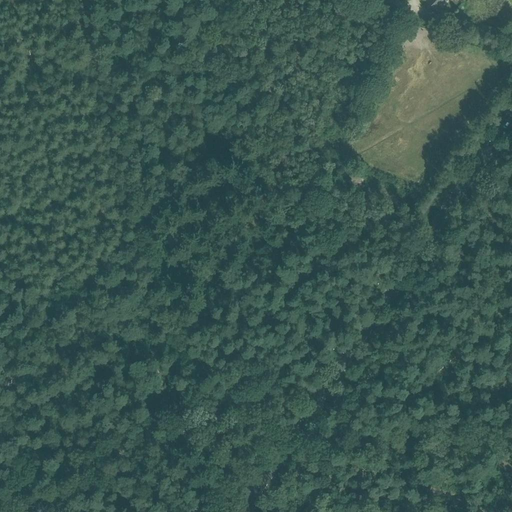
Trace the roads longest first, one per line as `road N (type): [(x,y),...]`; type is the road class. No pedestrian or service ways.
road 1 (tertiary): [(242,511),(511,126)]
road 2 (track): [(389,0),(511,43)]
